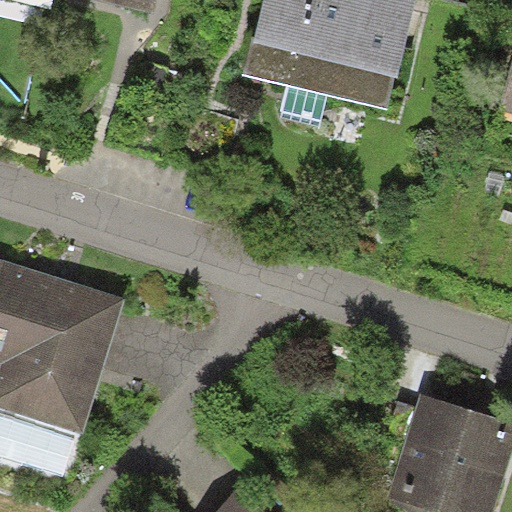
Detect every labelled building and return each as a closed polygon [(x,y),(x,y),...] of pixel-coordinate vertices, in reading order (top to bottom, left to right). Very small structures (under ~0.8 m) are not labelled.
[(89,0),(152,15),(155,0),(89,0)] [(266,0),(248,77),(289,87),(326,96),(386,110),(393,80),(396,80),(415,0),(266,0)] [(511,79),(501,118),(511,121),(511,79)] [(319,131),(326,96),(289,87),(281,120),(319,131)] [(126,301),(0,261),(0,365),(2,367),(0,373),(0,411),(76,436),(83,439),(126,301)] [(511,429),(425,402),(392,506),(411,511),(491,511),(511,447),(511,429)] [(0,453),(65,473),(76,436),(0,411),(0,453)] [(259,511),(238,493),(219,511),(259,511)]
